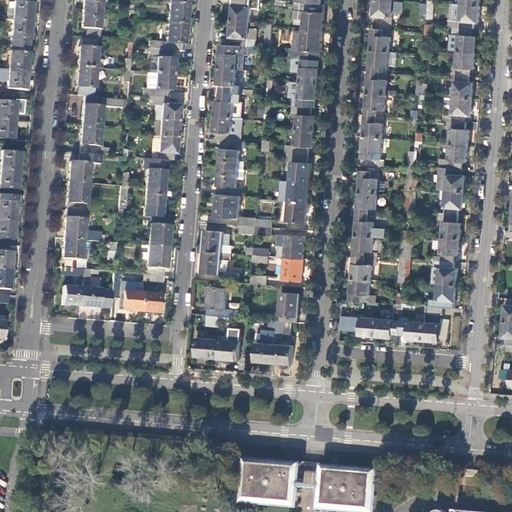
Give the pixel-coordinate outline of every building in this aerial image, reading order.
[(101,0),(82,0),(82,9),(100,11),(101,0)] [(234,3),(233,20),(251,22),(252,0),(239,0),(239,3),(234,3)] [(394,0),(390,0),(376,0),(375,15),(379,16),(378,28),(392,29),(394,0)] [(12,19),(30,21),(31,3),(13,1),(13,8),(12,19)] [(326,4),(322,4),(299,1),(297,1),(295,17),(305,18),(305,30),(323,32),(326,4)] [(187,4),(168,3),(167,22),(185,24),(187,4)] [(481,5),(463,4),(458,4),(457,10),(462,10),(462,21),(457,20),(456,26),(462,27),(476,28),(476,22),(479,22),(481,5)] [(100,11),(82,9),(80,28),(85,28),(99,29),(100,11)] [(30,21),(12,19),(10,44),(28,46),(30,21)] [(251,22),(233,20),(231,44),(249,46),(250,37),(251,22)] [(185,24),(167,22),(165,42),(150,41),(149,48),(171,50),(183,51),(185,24)] [(433,24),(427,23),(425,47),(430,48),(431,48),(433,24)] [(274,27),(274,24),(268,24),(266,47),(272,47),(274,27)] [(475,35),(476,28),(462,27),(461,34),(460,34),(459,51),(477,52),(478,36),(475,35)] [(85,28),(84,38),(94,39),(98,39),(99,29),(85,28)] [(392,29),(378,28),(374,28),(372,49),(391,51),(393,29),(392,29)] [(297,29),(295,49),(292,49),(291,57),(305,58),(318,59),(319,51),(322,51),(323,32),(305,30),(297,29)] [(80,38),(80,47),(93,48),(94,39),(84,38),(80,38)] [(28,46),(10,44),(8,69),(26,70),(28,46)] [(244,70),(245,54),(249,54),(250,46),(249,46),(231,44),(226,44),(225,51),(221,51),(220,68),(238,69),(244,70)] [(79,46),(77,66),(95,68),(102,68),(102,65),(104,65),(107,62),(107,59),(104,55),(101,55),(102,53),(96,52),(97,48),(93,48),(80,47),(79,46)] [(171,50),(149,48),(147,48),(146,51),(151,52),(151,57),(156,57),(155,73),(172,74),(174,58),(171,58),(171,50)] [(389,73),(391,51),(372,49),(371,71),(389,73)] [(477,52),(459,51),(458,67),(454,66),(453,74),(457,74),(471,75),(472,68),(476,68),(477,52)] [(317,67),(318,59),(305,58),(304,66),(303,66),(302,82),(319,83),(320,67),(317,67)] [(95,68),(77,66),(75,87),(93,88),(95,68)] [(238,69),(220,68),(219,83),(223,84),(222,92),(240,93),(240,88),(236,88),(236,85),(237,85),(238,69)] [(24,89),(26,70),(8,69),(6,88),(24,89)] [(389,73),(371,71),(369,93),(388,94),(389,73)] [(153,89),(155,73),(148,72),(146,88),(153,89)] [(172,74),(155,73),(153,89),(146,88),(143,88),(143,96),(149,96),(167,98),(168,90),(171,90),(172,74)] [(471,82),(471,75),(457,74),(455,98),(473,99),(475,82),(471,82)] [(319,83),(302,82),(300,97),(294,97),(293,105),(314,107),(314,99),(318,99),(319,83)] [(240,93),(222,92),(221,100),(217,99),(216,115),(234,117),(235,101),(242,101),(243,93),(240,93)] [(388,94),(369,93),(367,114),(386,116),(388,94)] [(122,108),(123,99),(83,96),(80,124),(100,126),(101,106),(122,108)] [(167,104),(167,98),(149,96),(148,106),(156,107),(161,107),(160,120),(178,122),(179,105),(167,104)] [(472,115),(473,99),(455,98),(450,97),(447,97),(446,107),(454,108),(454,114),(455,114),(454,120),(468,121),(468,115),(472,115)] [(0,119),(13,120),(15,101),(0,99),(0,119)] [(242,101),(235,101),(234,117),(241,117),(242,101)] [(314,107),(293,105),(293,113),(299,114),(297,130),(315,131),(316,115),(313,115),(314,107)] [(386,116),(367,114),(365,136),(384,138),(386,116)] [(234,117),(216,115),(215,130),(219,131),(218,139),(223,140),(242,141),(242,133),(233,132),(234,117)] [(0,137),(12,139),(13,120),(0,119),(0,137)] [(468,121),(454,120),(449,119),(448,128),(453,128),(452,144),(469,145),(471,129),(467,129),(468,121)] [(178,122),(160,120),(159,136),(176,138),(178,122)] [(100,126),(80,124),(78,153),(89,154),(94,154),(95,146),(98,146),(100,126)] [(315,131),(297,130),(295,145),(287,144),(286,153),(289,153),(310,155),(310,147),(313,147),(315,131)] [(176,138),(159,136),(153,136),(151,158),(169,160),(172,160),(173,154),(175,154),(176,138)] [(384,138),(365,136),(363,164),(382,166),(385,166),(386,160),(382,160),(384,138)] [(240,168),(242,141),(223,140),(220,166),(240,168)] [(272,141),(264,141),(264,143),(264,151),(271,152),(272,141)] [(469,145),(452,144),(450,159),(440,158),(440,167),(441,167),(444,167),(464,169),(465,161),(468,161),(469,145)] [(0,163),(0,169),(18,171),(19,152),(1,151),(0,163)] [(89,154),(78,153),(78,161),(69,161),(67,181),(87,183),(89,163),(88,163),(89,154)] [(309,162),(310,155),(289,153),(288,161),(294,161),(292,181),(311,183),(312,163),(309,162)] [(169,160),(151,158),(143,158),(142,168),(146,169),(145,187),(163,189),(165,170),(168,170),(169,160)] [(382,166),(363,164),(361,192),(380,193),(382,166)] [(240,168),(220,166),(218,193),(237,195),(240,168)] [(464,175),(464,169),(444,167),(441,167),(439,190),(442,190),(447,190),(465,192),(467,176),(464,175)] [(0,188),(16,189),(18,171),(0,169),(0,188)] [(128,173),(121,172),(120,185),(127,186),(128,173)] [(280,200),(290,201),(309,203),(311,183),(292,181),(282,180),(280,200)] [(87,183),(67,181),(65,209),(85,211),(87,183)] [(127,186),(120,185),(118,200),(118,208),(125,208),(127,186)] [(163,189),(145,187),(143,216),(150,217),(161,218),(163,189)] [(465,192),(447,190),(442,190),(442,197),(447,198),(446,213),(447,213),(460,214),(461,208),(464,208),(465,192)] [(380,193),(361,192),(359,213),(378,215),(378,209),(379,209),(380,193)] [(237,195),(218,193),(216,214),(240,217),(242,195),(237,195)] [(0,218),(14,220),(15,202),(0,200),(0,218)] [(309,203),(290,201),(289,221),(307,223),(309,203)] [(85,211),(65,209),(63,238),(81,240),(100,241),(101,232),(83,231),(85,211)] [(378,215),(359,213),(357,235),(376,236),(378,215)] [(460,222),(460,214),(447,213),(446,221),(445,221),(444,237),(462,239),(463,222),(460,222)] [(167,218),(161,218),(150,217),(147,245),(168,247),(169,226),(167,225),(167,218)] [(257,226),(258,218),(243,217),(243,224),(257,226)] [(0,237),(12,239),(14,220),(0,218),(0,237)] [(273,220),(258,218),(257,226),(273,227),(273,220)] [(257,233),(257,226),(243,224),(242,224),(241,232),(257,234),(257,233)] [(273,227),(257,226),(257,233),(272,234),(273,227)] [(205,250),(223,251),(224,245),(225,234),(225,232),(207,230),(205,250)] [(285,257),(305,259),(306,237),(280,235),(279,245),(286,246),(285,257)] [(376,236),(357,235),(356,257),(374,258),(379,259),(379,252),(375,252),(376,236)] [(462,239),(444,237),(442,252),(443,253),(443,256),(436,255),(435,260),(456,262),(457,254),(460,254),(462,239)] [(81,240),(63,238),(61,258),(79,260),(81,240)] [(168,247),(147,245),(145,267),(146,267),(146,274),(163,276),(163,268),(166,269),(168,247)] [(0,269),(10,270),(11,252),(0,250),(0,269)] [(221,273),(223,251),(205,250),(203,271),(221,273)] [(270,256),(255,254),(254,262),(269,263),(270,256)] [(303,281),(305,259),(285,257),(284,279),(303,281)] [(374,258),(356,257),(354,279),(372,280),(374,258)] [(456,262),(435,260),(434,260),(434,265),(437,265),(436,267),(442,267),(440,284),(458,285),(459,268),(456,268),(456,262)] [(82,277),(82,269),(60,267),(60,275),(76,276),(76,279),(80,279),(80,277),(82,277)] [(0,288),(8,289),(10,270),(0,269),(0,288)] [(100,289),(88,288),(89,273),(97,274),(97,270),(82,269),(82,277),(81,288),(79,306),(98,308),(98,306),(110,307),(110,298),(111,292),(99,291),(100,289)] [(140,311),(141,292),(119,291),(121,272),(112,271),(111,292),(110,298),(118,298),(117,309),(140,311)] [(224,281),(239,282),(240,273),(224,272),(224,281)] [(163,276),(146,274),(143,274),(142,281),(162,283),(163,276)] [(268,276),(253,275),(253,283),(267,284),(268,276)] [(372,280),(354,279),(352,300),(369,302),(378,302),(378,296),(371,295),(372,280)] [(458,285),(440,284),(439,299),(433,299),(432,306),(443,307),(456,308),(458,285)] [(61,304),(79,306),(81,288),(62,286),(61,304)] [(227,311),(229,288),(211,287),(208,314),(222,316),(227,316),(236,317),(240,317),(240,312),(227,311)] [(141,292),(140,311),(162,313),(163,294),(141,292)] [(294,322),(299,322),(301,294),(283,292),(281,321),(294,322)] [(432,306),(428,305),(427,305),(426,310),(426,313),(442,314),(443,307),(432,306)] [(222,316),(208,314),(208,324),(221,325),(221,321),(222,316)] [(361,335),(377,336),(378,318),(362,317),(362,318),(355,317),(353,330),(361,331),(361,335)] [(378,318),(377,336),(393,337),(393,334),(401,335),(402,321),(394,321),(394,320),(378,318)] [(426,322),(424,340),(440,341),(440,338),(448,338),(450,320),(442,319),(442,324),(426,322)] [(278,321),(270,320),(268,343),(257,342),(255,361),(274,362),(278,321)] [(294,322),(281,321),(278,321),(274,362),(292,364),(294,345),(283,344),(284,333),(293,334),(294,322)] [(402,321),(401,335),(409,335),(409,339),(424,340),(426,322),(416,321),(410,321),(410,322),(402,321)] [(511,321),(504,321),(502,337),(506,338),(506,344),(507,344),(511,344),(511,321)] [(215,358),(218,358),(220,339),(198,337),(197,356),(206,357),(206,359),(215,360),(215,358)] [(220,339),(218,358),(240,360),(242,341),(239,340),(239,338),(231,337),(231,340),(220,339)] [(511,387),(511,370),(509,370),(504,370),(499,369),(499,378),(506,378),(506,381),(508,381),(508,387),(511,387)] [(288,473),(249,470),(248,485),(246,485),(245,497),(288,500),(289,490),(287,489),(288,473)] [(365,506),(367,478),(328,475),(327,492),(324,492),(324,503),(365,506)]
